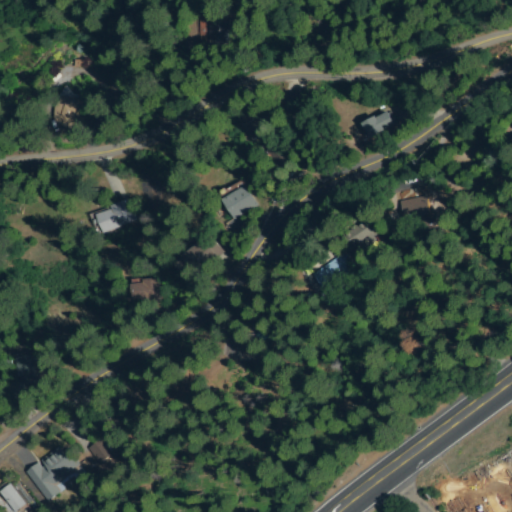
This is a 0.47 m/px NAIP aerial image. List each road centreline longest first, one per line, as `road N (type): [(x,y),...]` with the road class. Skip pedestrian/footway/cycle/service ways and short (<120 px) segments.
road 1 (residential): [(0,455),(150,345),(210,314),(270,237),(331,186),(409,148),(511,76)]
road 2 (residential): [(511,32),(398,70),(273,76),(118,153),(0,164)]
road 3 (secondary): [(344,511),(511,385)]
